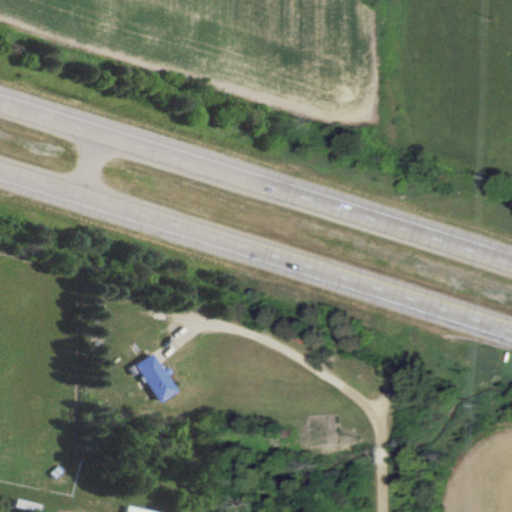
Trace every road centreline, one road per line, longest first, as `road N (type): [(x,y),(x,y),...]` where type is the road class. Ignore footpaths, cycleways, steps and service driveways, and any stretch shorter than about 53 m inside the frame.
road 1 (motorway): [(511,260),(0,97)]
road 2 (motorway): [(86,191),(511,330)]
road 3 (residential): [(379,511),(379,462),(361,405),(324,373),(288,348),(238,332),(177,352)]
